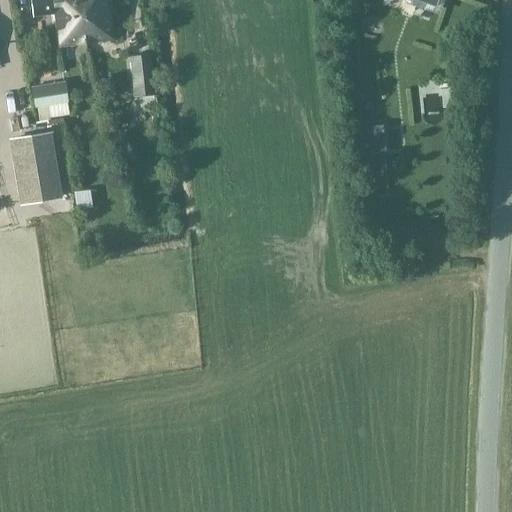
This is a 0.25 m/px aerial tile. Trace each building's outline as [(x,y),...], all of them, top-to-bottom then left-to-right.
[(57,47),(85,44),(80,0),(30,0),(32,14),(53,12),(57,47)] [(80,0),(85,44),(114,40),(110,0),(106,1),(106,0),(80,0)] [(154,95),(150,55),(128,57),(133,97),(154,95)] [(69,115),(67,103),(63,81),(28,86),(32,109),(38,108),(40,121),(48,120),(50,120),(50,118),(69,115)] [(359,154),(385,151),(383,125),(357,128),(359,154)] [(23,203),(59,197),(49,134),(14,140),(23,203)] [(88,191),(73,193),(75,208),(90,206),(88,191)]
